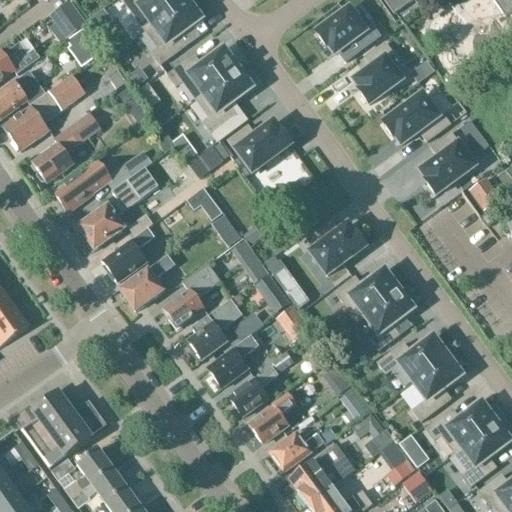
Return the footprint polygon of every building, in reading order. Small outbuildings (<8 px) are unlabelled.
[(145,35),(187,4),(183,0),(151,0),(151,1),(150,0),(130,0),(123,5),(145,35)] [(417,1),(415,0),(381,0),(394,17),(417,1)] [(511,0),(490,0),(504,19),(511,13),(511,0)] [(201,23),(187,4),(145,35),(158,53),(152,58),(160,69),(187,49),(179,39),(201,23)] [(57,30),(67,43),(88,27),(71,5),(51,20),(57,30)] [(360,55),(380,40),(372,29),(365,34),(349,13),(317,37),(327,51),(329,49),(335,58),(352,45),(360,55)] [(83,31),(69,42),(72,46),(70,48),(83,67),(100,55),(83,31)] [(27,58),(19,46),(2,58),(0,56),(0,84),(14,74),(17,79),(40,61),(34,53),(27,58)] [(385,46),(365,61),(372,72),(355,84),(361,93),(359,94),(369,108),(401,84),(386,63),(393,58),(385,46)] [(196,104),(237,73),(223,54),(202,70),(194,59),(168,79),(176,90),(182,86),(196,104)] [(252,92),(237,73),(196,104),(209,122),(202,126),(211,138),(238,118),(230,108),(252,92)] [(14,86),(13,85),(0,94),(0,122),(1,124),(27,104),(31,109),(46,98),(36,86),(29,76),(14,86)] [(31,111),(3,131),(21,155),(49,135),(43,127),(85,97),(72,79),(46,98),(31,109),(30,110),(31,111)] [(427,146),(450,128),(442,117),(438,120),(422,99),(384,128),(394,141),(396,140),(402,148),(419,136),(427,146)] [(135,113),(130,116),(139,127),(152,118),(140,101),(131,108),(135,113)] [(57,148),(32,166),(38,175),(37,179),(42,186),(45,185),(47,187),(73,169),(65,158),(71,153),(71,154),(102,132),(91,116),(54,143),(57,148)] [(470,125),(460,133),(468,144),(478,136),(470,125)] [(283,136),(281,137),(273,127),(256,140),(248,130),(228,145),(236,156),(237,155),(253,176),(291,147),(283,136)] [(180,136),(171,143),(185,163),(195,156),(180,136)] [(436,199),(474,170),(459,149),(460,148),(452,137),(432,152),(439,163),(422,176),(428,184),(426,185),(436,199)] [(212,151),(200,161),(210,175),(223,166),(212,151)] [(108,180),(104,183),(107,187),(112,194),(150,165),(142,155),(108,180)] [(66,214),(67,216),(107,187),(104,183),(108,180),(97,165),(64,188),(64,191),(54,198),(59,204),(58,208),(63,214),(66,214)] [(117,203),(79,231),(86,241),(83,243),(92,255),(123,233),(115,222),(160,189),(147,170),(112,196),(117,203)] [(468,195),(484,214),(502,200),(486,180),(468,195)] [(289,186),(265,204),(272,213),(296,196),(289,186)] [(202,191),(186,203),(194,214),(210,202),(202,191)] [(180,220),(175,212),(162,222),(167,229),(180,220)] [(494,214),(481,223),(487,232),(500,223),(494,214)] [(135,240),(153,227),(146,218),(131,229),(129,225),(126,227),(135,240)] [(225,218),(211,228),(219,239),(233,229),(225,218)] [(320,250),(311,256),(327,278),(366,250),(356,236),(354,237),(348,229),(340,235),(332,225),(312,240),(320,250)] [(120,254),(103,266),(109,274),(107,276),(113,285),(116,283),(118,286),(145,266),(135,253),(154,240),(148,231),(119,252),(120,254)] [(232,254),(255,287),(269,278),(246,244),(232,254)] [(120,294),(135,315),(163,295),(154,283),(173,270),(167,261),(120,294)] [(279,265),(268,274),(274,282),(286,273),(279,265)] [(204,313),(196,302),(220,286),(207,268),(182,287),(187,295),(163,313),(170,323),(169,323),(176,333),(204,313)] [(357,325),(399,294),(384,275),(363,291),(355,281),(335,296),(357,325)] [(290,307),(270,279),(256,289),(276,317),(290,307)] [(301,294),(289,303),(294,309),(298,314),(310,306),(301,294)] [(399,294),(357,325),(357,326),(365,320),(378,337),(370,343),(379,354),(399,339),(391,329),(413,313),(399,294)] [(0,323),(15,313),(3,295),(0,297),(0,323)] [(208,320),(213,326),(187,345),(202,364),(227,346),(219,335),(242,319),(231,303),(208,320)] [(294,309),(277,321),(286,333),(303,321),(298,314),(294,309)] [(0,351),(28,331),(15,313),(0,323),(0,351)] [(241,344),(262,329),(257,321),(235,336),(241,344)] [(248,373),(241,362),(271,341),(263,330),(216,364),(216,365),(207,371),(222,392),(248,373)] [(400,367),(413,386),(447,360),(433,341),(411,357),(404,347),(377,367),(385,378),(400,367)] [(285,356),(271,366),(279,376),(292,366),(285,356)] [(461,379),(447,360),(413,386),(427,404),(413,414),(421,426),(448,406),(440,395),(461,379)] [(278,380),(272,371),(229,402),(243,421),(267,403),(260,392),(278,380)] [(339,374),(327,383),(341,400),(352,391),(339,374)] [(293,393),(288,397),(296,408),(301,404),(293,393)] [(31,409),(13,422),(50,472),(91,442),(58,397),(35,414),(31,409)] [(258,419),(260,422),(249,430),(262,447),(288,429),(281,419),(296,408),(288,397),(258,419)] [(358,398),(346,407),(359,425),(371,416),(358,398)] [(454,458),(496,426),(481,407),(460,423),(452,413),(426,433),(434,444),(440,440),(454,458)] [(354,430),(361,440),(371,433),(378,442),(388,435),(374,416),(354,430)] [(496,426),(454,458),(467,475),(461,480),(469,491),(496,472),(488,461),(510,445),(496,426)] [(305,447),(297,436),(269,456),(283,476),(323,447),(317,438),(305,447)] [(23,461),(31,456),(22,443),(15,449),(23,461)] [(345,461),(335,448),(291,481),(300,492),(296,495),(307,509),(332,490),(322,478),(345,461)] [(98,452),(76,468),(85,480),(77,486),(76,484),(64,493),(71,502),(113,472),(98,452)] [(31,456),(23,461),(32,474),(40,469),(31,456)] [(68,462),(51,474),(58,484),(75,472),(68,462)] [(407,463),(387,478),(395,489),(415,474),(407,463)] [(97,496),(105,507),(127,491),(113,472),(71,502),(78,511),(90,503),(89,502),(97,496)] [(3,476),(0,478),(0,511),(1,511),(19,500),(3,476)] [(420,477),(403,489),(415,506),(432,494),(420,477)] [(490,505),(494,511),(511,511),(511,486),(509,489),(501,479),(478,496),(486,508),(490,505)] [(307,509),(309,511),(357,511),(360,510),(361,511),(365,511),(372,507),(362,494),(344,507),(332,490),(307,509)] [(48,497),(57,509),(65,504),(56,491),(48,497)] [(127,491),(105,507),(108,511),(139,511),(141,511),(127,491)] [(27,511),(19,500),(1,511),(27,511)]
